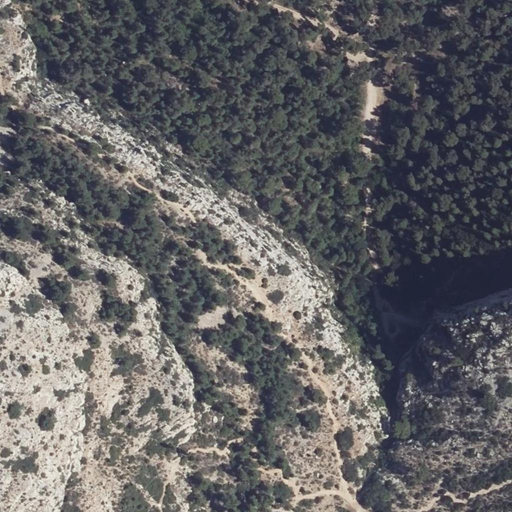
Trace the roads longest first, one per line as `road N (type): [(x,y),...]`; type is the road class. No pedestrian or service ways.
road 1 (track): [(370,0),(368,222),(390,334)]
road 2 (track): [(253,0),(317,23),(351,58),(371,66)]
